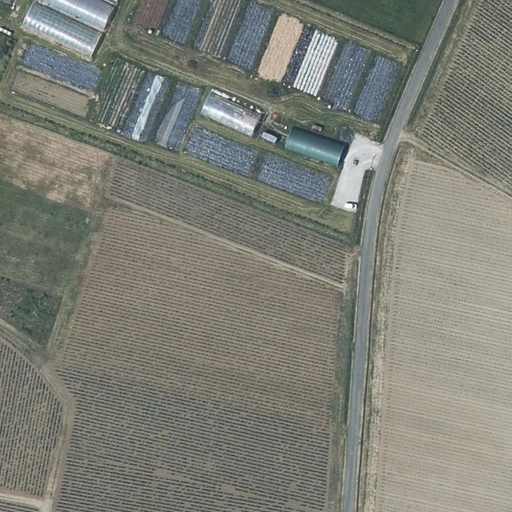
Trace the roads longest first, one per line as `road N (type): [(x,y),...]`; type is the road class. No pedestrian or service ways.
road 1 (unclassified): [(451,0),(377,186),(348,511)]
road 2 (track): [(48,511),(63,398),(0,334)]
road 3 (track): [(40,372),(90,255),(102,199)]
